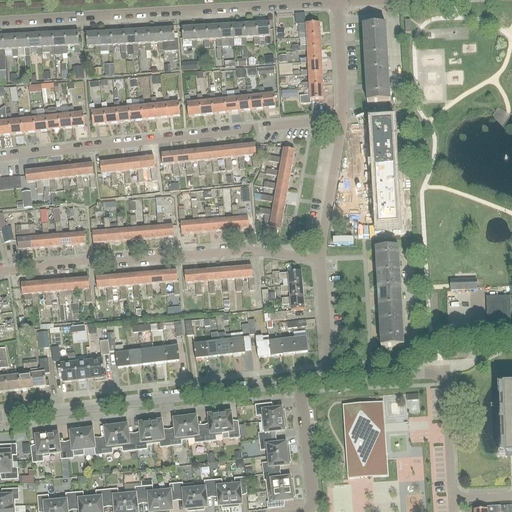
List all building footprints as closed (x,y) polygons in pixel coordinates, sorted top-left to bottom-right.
[(299,13),(299,23),(307,23),(308,13),(299,13)] [(258,38),(266,38),(266,45),(271,45),(271,37),(270,37),(269,24),(257,25),(258,38)] [(363,26),(363,36),(365,36),(366,41),(366,46),(366,52),(364,52),(365,66),(373,65),(380,65),(388,64),(387,64),(387,60),(388,60),(387,56),(386,52),(387,52),(387,50),(386,50),(386,46),(387,46),(387,45),(386,39),(385,35),(386,35),(386,24),(384,24),(385,26),(378,26),(370,27),(364,27),(364,25),(363,25),(363,26)] [(245,39),(244,25),(232,26),(233,40),(241,39),(242,47),(246,47),(246,39),(245,39)] [(257,25),(244,25),(245,39),(246,39),(254,38),(254,46),(259,46),(258,38),(257,25)] [(299,39),(307,39),(307,38),(320,38),(319,25),(306,25),(306,34),(299,35),(299,39)] [(232,26),(220,27),(220,40),(221,40),(221,48),(229,47),(229,48),(234,47),(233,40),(232,26)] [(220,40),(220,27),(207,28),(208,41),(216,41),(217,49),(220,48),(221,48),(221,40),(220,40)] [(207,28),(195,29),(196,42),(204,41),(204,49),(209,49),(208,41),(207,28)] [(174,29),(161,30),(162,44),(170,43),(171,51),(175,51),(175,43),(174,29)] [(196,50),(196,42),(195,29),(182,29),(183,49),(192,48),(192,50),(196,50)] [(161,30),(149,31),(149,45),(150,45),(158,44),(158,52),(163,52),(162,44),(161,30)] [(149,45),(149,31),(136,32),(137,45),(145,45),(146,53),(150,52),(150,45),(149,45)] [(138,53),(137,45),(136,32),(124,33),(125,46),(133,45),(133,53),(138,53)] [(66,48),(67,47),(74,47),(75,55),(80,54),(79,47),(78,33),(65,34),(66,48)] [(124,33),(111,34),(112,47),(113,47),(120,46),(121,54),(125,54),(125,46),(124,33)] [(65,34),(53,35),(54,48),(62,48),(63,55),(67,55),(67,47),(66,48),(65,34)] [(113,54),(113,47),(112,47),(111,34),(99,35),(100,48),(101,54),(109,54),(109,55),(113,54)] [(40,35),(28,36),(29,50),(37,49),(38,57),(37,57),(37,62),(42,61),(42,57),(42,49),(41,49),(40,35)] [(54,48),(53,35),(40,35),(41,49),(42,49),(50,48),(50,56),(55,56),(54,48)] [(101,54),(100,48),(99,35),(86,35),(87,48),(96,48),(96,55),(101,55),(101,54)] [(28,36),(16,37),(17,50),(25,50),(25,58),(30,57),(29,50),(28,36)] [(16,37),(3,38),(4,51),(12,50),(13,58),(17,58),(17,50),(16,37)] [(307,38),(307,39),(307,47),(299,47),(300,52),(307,51),(321,50),(320,38),(307,38)] [(300,64),(308,64),(308,63),(321,62),(321,50),(307,51),(308,59),(300,60),(300,64)] [(264,57),(265,65),(274,64),(273,56),(264,57)] [(279,57),(280,64),(287,63),(286,56),(279,57)] [(309,76),(322,75),(321,62),(308,63),(308,64),(308,72),(301,72),(301,77),(309,76)] [(189,71),(197,71),(197,63),(189,63),(189,71)] [(373,65),(365,66),(366,79),(368,79),(368,85),(368,90),(369,96),(367,96),(367,106),(368,106),(368,104),(375,104),(382,104),(389,103),(389,105),(390,105),(389,94),(388,90),(389,90),(389,84),(389,83),(388,83),(388,79),(389,79),(389,77),(388,77),(387,73),(388,73),(388,70),(387,70),(387,66),(388,66),(388,64),(380,65),(373,65)] [(105,66),(106,78),(114,77),(113,65),(105,66)] [(73,80),(84,79),(83,68),(72,68),(73,80)] [(245,79),(244,69),(236,70),(237,80),(245,79)] [(302,89),(309,89),(309,88),(323,87),(322,75),(309,76),(309,84),(301,84),(302,89)] [(323,100),(323,87),(309,88),(309,89),(310,97),(300,97),(300,105),(311,105),(310,101),(323,100)] [(264,96),(264,88),(259,89),(260,97),(261,97),(263,110),(275,108),(274,95),(264,96)] [(250,111),(263,110),(261,97),(260,97),(252,98),(251,90),(247,90),(248,98),(249,98),(250,111)] [(282,99),(290,98),(289,90),(282,91),(282,99)] [(238,113),(250,111),(249,98),(248,98),(240,99),(239,91),(234,92),(235,99),(236,99),(238,113)] [(236,99),(235,99),(227,100),(226,93),(222,93),(223,101),(224,101),(226,114),(238,113),(236,99)] [(214,94),(210,94),(210,95),(210,102),(212,102),(213,115),(226,114),(224,101),(223,101),(215,102),(214,94)] [(188,118),(201,117),(199,103),(198,104),(190,104),(189,96),(185,97),(186,105),(187,105),(188,118)] [(201,117),(213,115),(212,102),(210,102),(202,103),(202,96),(197,96),(198,104),(199,103),(201,117)] [(166,105),(167,118),(180,117),(178,104),(169,105),(168,97),(164,98),(164,105),(166,105)] [(155,120),(167,118),(166,105),(164,105),(157,106),(156,99),(151,99),(152,107),(153,106),(155,120)] [(143,121),(155,120),(153,106),(152,107),(144,108),(143,100),(139,100),(140,108),(141,108),(143,121)] [(130,123),(143,121),(141,108),(140,108),(132,109),(131,101),(126,102),(127,109),(129,109),(130,123)] [(118,124),(130,123),(129,109),(127,109),(120,110),(119,103),(114,103),(115,111),(116,111),(118,124)] [(106,125),(118,124),(116,111),(115,111),(107,112),(106,104),(102,105),(103,112),(104,112),(106,125)] [(93,127),(106,125),(104,112),(103,112),(95,113),(94,105),(89,106),(90,114),(91,114),(93,127)] [(33,120),(35,133),(47,132),(46,118),(44,119),(44,111),(36,112),(35,106),(31,106),(32,112),(31,112),(32,120),(33,120)] [(0,137),(10,136),(9,123),(7,123),(6,123),(5,107),(0,109),(0,137)] [(70,116),(72,129),(85,127),(83,114),(74,115),(73,108),(68,108),(69,116),(70,116)] [(60,130),(72,129),(70,116),(69,116),(61,117),(61,109),(56,110),(57,117),(58,117),(60,130)] [(47,132),(60,130),(58,117),(57,117),(56,110),(48,110),(44,111),(44,119),(46,118),(47,132)] [(33,120),(32,120),(24,121),(23,113),(20,114),(19,114),(20,121),(21,121),(23,135),(35,133),(33,120)] [(10,136),(23,135),(21,121),(20,121),(12,122),(11,115),(6,115),(7,123),(9,123),(10,136)] [(392,124),(373,125),(379,228),(398,227),(392,124)] [(255,145),(243,147),(244,158),(252,157),(253,170),(258,169),(257,156),(256,156),(255,145)] [(244,158),(243,147),(229,148),(230,159),(238,158),(240,171),(245,171),(244,158)] [(229,148),(216,150),(217,161),(225,160),(226,173),(232,172),(230,159),(229,148)] [(216,150),(203,151),(204,162),(212,161),(213,174),(219,174),(217,161),(216,150)] [(281,165),(292,167),(295,152),(284,150),(282,159),(269,157),(268,162),(281,165)] [(204,162),(203,151),(189,152),(191,163),(199,162),(200,175),(205,175),(204,162)] [(189,152),(176,154),(177,165),(185,164),(187,177),(192,176),(191,163),(189,152)] [(179,178),(177,165),(176,154),(162,155),(163,166),(172,165),(173,178),(179,178)] [(141,160),(143,171),(151,170),(152,183),(157,182),(156,169),(155,169),(153,158),(141,160)] [(141,160),(128,161),(129,172),(137,171),(139,184),(144,184),(143,171),(141,160)] [(129,172),(128,161),(115,163),(116,174),(124,173),(125,186),(131,185),(129,172)] [(116,174),(115,163),(100,164),(101,175),(111,174),(112,187),(118,187),(116,174)] [(96,189),(94,176),(93,176),(92,165),(80,166),(81,178),(89,177),(90,190),(96,189)] [(266,176),(279,178),(290,180),(292,167),(281,165),(280,173),(267,170),(266,176)] [(80,166),(67,168),(68,180),(76,179),(77,191),(83,191),(81,178),(80,166)] [(69,192),(68,180),(67,168),(53,169),(55,181),(62,180),(64,193),(69,192)] [(56,194),(55,181),(53,169),(40,171),(42,183),(49,182),(51,194),(56,194)] [(42,183),(40,171),(25,172),(27,185),(36,183),(37,196),(43,195),(42,183)] [(276,191),(287,193),(290,180),(279,178),(277,186),(264,183),(263,189),(276,191)] [(178,184),(168,185),(169,193),(179,192),(178,184)] [(249,190),(241,190),(242,203),(250,203),(249,190)] [(261,202),(274,204),(285,206),(287,193),(276,191),(275,199),(262,196),(261,202)] [(273,212),(260,210),(259,215),(272,217),(283,219),(285,206),(274,204),(273,212)] [(234,220),(235,231),(248,230),(247,219),(238,220),(237,207),(232,207),(233,220),(234,220)] [(222,232),(235,231),(234,220),(233,220),(225,221),(224,208),(218,208),(219,221),(221,221),(222,232)] [(207,222),(208,233),(222,232),(221,221),(219,221),(211,222),(210,209),(205,209),(206,222),(207,222)] [(195,234),(208,233),(207,222),(206,222),(198,223),(197,210),(192,210),(193,223),(194,223),(195,234)] [(178,211),(179,225),(181,225),(182,235),(195,234),(194,223),(193,223),(185,224),(184,211),(178,211)] [(7,214),(0,214),(0,227),(8,227),(7,214)] [(159,228),(160,239),(174,238),(173,227),(163,228),(162,215),(161,215),(157,215),(158,228),(159,228)] [(146,229),(147,240),(160,239),(159,228),(158,228),(150,229),(149,216),(143,216),(144,229),(146,229)] [(133,230),(134,241),(147,240),(146,229),(144,229),(137,230),(136,217),(130,218),(131,231),(133,230)] [(283,219),(272,217),(270,225),(264,224),(262,233),(276,236),(277,230),(280,231),(283,219)] [(120,232),(120,243),(134,241),(133,230),(131,231),(123,231),(122,218),(117,219),(118,232),(120,232)] [(106,233),(107,244),(120,243),(120,232),(118,232),(110,232),(109,219),(104,220),(105,233),(106,233)] [(106,233),(105,233),(97,234),(96,221),(90,221),(91,235),(93,234),(94,245),(107,244),(106,233)] [(71,236),(72,247),(85,246),(84,235),(75,235),(74,222),(68,223),(70,236),(71,236)] [(59,248),(72,247),(71,236),(70,236),(62,237),(61,223),(55,224),(56,237),(58,237),(59,248)] [(45,249),(59,248),(58,237),(56,237),(48,238),(47,225),(42,225),(43,238),(44,238),(45,249)] [(32,250),(45,249),(44,238),(43,238),(35,239),(34,226),(29,226),(29,233),(30,239),(31,239),(32,250)] [(19,251),(32,250),(31,239),(30,239),(29,233),(21,234),(21,227),(15,227),(16,241),(18,241),(19,251)] [(11,228),(1,230),(4,244),(11,242),(9,233),(12,233),(11,228)] [(376,248),(375,248),(375,259),(377,259),(378,264),(378,266),(378,269),(378,275),(376,275),(377,283),(385,283),(393,282),(401,282),(400,273),(399,269),(400,269),(400,265),(400,262),(399,262),(399,258),(400,257),(399,257),(399,256),(399,252),(399,249),(399,247),(398,247),(398,249),(391,249),(383,250),(376,250),(376,248)] [(252,268),(239,269),(240,280),(248,279),(249,292),(255,292),(254,278),(252,278),(252,268)] [(239,269),(226,270),(227,281),(235,280),(236,293),(241,293),(240,280),(239,269)] [(226,270),(213,271),(214,282),(222,281),(223,294),(228,294),(227,281),(226,270)] [(214,282),(213,271),(200,272),(201,283),(208,283),(210,296),(215,295),(214,282)] [(289,287),(302,286),(301,273),(301,271),(292,271),(292,274),(279,275),(279,273),(272,274),(273,285),(280,284),(280,281),(288,280),(289,287)] [(174,297),(180,296),(179,283),(177,283),(176,272),(164,273),(165,284),(173,284),(174,297)] [(202,296),(201,283),(200,272),(185,274),(186,285),(195,284),(196,297),(202,296)] [(164,273),(151,274),(152,285),(160,285),(161,298),(166,297),(165,284),(164,273)] [(152,285),(151,274),(138,276),(139,287),(147,286),(148,299),(153,298),(152,285)] [(140,300),(139,287),(138,276),(124,277),(125,288),(133,287),(134,300),(140,300)] [(127,301),(125,288),(124,277),(111,278),(112,289),(120,288),(121,301),(127,301)] [(111,278),(96,279),(97,290),(107,289),(108,302),(113,302),(112,289),(111,278)] [(88,280),(76,281),(77,292),(85,291),(86,304),(91,304),(90,290),(89,290),(88,280)] [(476,280),(470,281),(454,281),(450,281),(450,287),(450,291),(470,291),(477,291),(477,287),(476,280)] [(76,281),(63,282),(64,293),(71,292),(73,305),(78,305),(77,292),(76,281)] [(63,282),(50,283),(51,294),(58,293),(59,306),(65,306),(64,293),(63,282)] [(385,283),(377,283),(377,291),(379,291),(379,297),(380,299),(380,302),(380,307),(378,308),(379,316),(387,316),(395,315),(403,315),(402,306),(401,301),(402,301),(402,298),(402,295),(401,295),(401,290),(401,289),(401,288),(400,284),(401,284),(401,282),(393,282),(385,283)] [(50,283),(36,284),(37,295),(45,294),(46,307),(52,307),(51,294),(50,283)] [(38,308),(37,295),(36,284),(22,285),(23,296),(32,296),(33,309),(38,308)] [(289,293),(290,299),(303,298),(302,286),(289,287),(281,288),(282,294),(289,293)] [(453,292),(454,328),(473,327),(472,291),(453,292)] [(511,327),(510,295),(486,297),(488,329),(511,327)] [(303,298),(290,299),(282,300),(283,306),(291,305),(291,312),(305,311),(303,298)] [(283,313),(264,315),(265,323),(284,321),(283,313)] [(387,316),(379,316),(379,324),(381,324),(381,329),(381,332),(381,334),(382,340),(380,340),(380,349),(380,350),(382,350),(381,349),(388,348),(396,348),(403,347),(404,349),(405,349),(404,339),(403,339),(403,334),(404,334),(404,331),(403,327),(402,323),(403,323),(403,322),(403,321),(402,321),(402,317),(403,317),(403,315),(395,315),(387,316)] [(248,325),(248,326),(249,337),(256,336),(254,321),(248,322),(248,325)] [(191,322),(185,323),(186,337),(193,337),(191,322)] [(181,323),(174,324),(176,338),(183,338),(181,323)] [(48,333),(37,334),(39,350),(50,349),(48,333)] [(130,369),(128,353),(124,354),(123,346),(115,347),(114,334),(107,334),(108,342),(109,353),(115,352),(116,355),(117,370),(130,369)] [(212,343),(207,344),(208,359),(221,358),(219,342),(218,334),(211,335),(212,343)] [(231,341),(231,337),(230,336),(225,336),(225,335),(218,335),(219,342),(221,358),(233,356),(231,341)] [(231,337),(231,341),(233,356),(246,355),(245,353),(245,352),(251,352),(250,340),(244,340),(243,337),(243,336),(231,337)] [(271,358),(269,343),(268,337),(262,338),(262,340),(256,341),(256,340),(258,360),(271,358)] [(269,343),(271,358),(283,357),(281,341),(281,337),(275,337),(275,342),(269,343)] [(306,338),(294,340),(295,355),(308,354),(306,338)] [(294,340),(281,341),(283,357),(295,355),(294,340)] [(109,353),(108,342),(100,343),(102,356),(109,355),(109,353)] [(208,359),(207,344),(193,345),(195,361),(208,359)] [(165,349),(167,364),(180,363),(178,347),(165,349)] [(51,349),(53,363),(60,362),(59,348),(51,349)] [(153,350),(155,366),(167,364),(165,349),(153,350)] [(141,352),(143,367),(155,366),(153,350),(141,352)] [(78,382),(75,364),(75,359),(74,351),(67,352),(68,359),(69,365),(61,366),(63,384),(78,382)] [(143,367),(141,352),(128,353),(130,369),(143,367)] [(49,381),(46,381),(45,375),(50,374),(48,360),(39,361),(40,368),(38,370),(32,371),(34,390),(47,389),(47,387),(49,387),(49,381)] [(88,363),(91,380),(104,379),(102,361),(88,363)] [(88,363),(75,364),(78,382),(91,380),(88,363)] [(19,376),(21,392),(34,390),(32,371),(30,371),(31,375),(19,376)] [(19,376),(6,378),(9,393),(21,392),(19,376)] [(0,394),(9,393),(6,378),(0,378),(0,394)] [(501,387),(498,388),(498,392),(500,403),(500,405),(500,408),(501,444),(500,459),(505,459),(510,458),(511,458),(511,387),(511,388),(503,388),(503,387),(501,387)] [(383,404),(343,407),(348,481),(388,478),(383,404)] [(261,423),(264,423),(285,420),(284,412),(282,412),(282,409),(268,411),(268,405),(255,406),(256,417),(261,417),(261,423)] [(228,412),(220,413),(223,434),(228,434),(229,440),(240,439),(239,426),(233,427),(231,413),(228,414),(228,412)] [(223,434),(220,413),(211,414),(211,416),(208,416),(210,430),(204,430),(206,443),(217,442),(216,438),(223,437),(223,434)] [(193,416),(185,417),(188,441),(194,440),(195,445),(206,443),(204,430),(198,431),(196,418),(194,418),(193,416)] [(175,434),(169,435),(171,448),(182,446),(182,442),(188,441),(185,417),(176,418),(176,420),(174,420),(175,434)] [(171,448),(169,435),(163,435),(162,422),(159,422),(159,420),(150,421),(153,445),(160,444),(160,449),(171,448)] [(285,420),(264,423),(265,433),(258,434),(259,441),(272,439),(271,433),(284,432),(284,429),(286,429),(285,420)] [(340,448),(339,420),(327,420),(327,448),(340,448)] [(141,438),(135,439),(137,452),(147,450),(147,446),(153,445),(150,421),(142,422),(142,424),(139,425),(141,438)] [(137,452),(135,439),(129,440),(127,426),(125,426),(124,424),(116,425),(119,447),(129,446),(130,453),(137,452)] [(106,442),(100,443),(102,456),(113,455),(113,450),(119,449),(119,447),(116,425),(107,427),(107,429),(105,429),(106,442)] [(102,456),(100,443),(94,444),(93,430),(90,431),(90,429),(81,430),(84,451),(95,450),(95,457),(102,456)] [(72,447),(66,447),(67,460),(74,459),(73,453),(84,451),(81,430),(73,431),(73,433),(70,433),(72,447)] [(55,433),(47,434),(50,455),(60,454),(61,461),(62,461),(67,460),(66,447),(60,448),(58,435),(55,435),(55,433)] [(50,455),(47,434),(38,435),(38,437),(35,437),(37,451),(31,452),(33,464),(44,463),(43,459),(50,458),(50,455)] [(272,445),(272,439),(259,441),(260,452),(267,451),(268,457),(289,455),(288,446),(286,446),(286,444),(272,445)] [(0,462),(13,462),(13,457),(17,457),(16,446),(4,446),(4,452),(0,452),(0,462)] [(262,464),(263,475),(276,474),(275,468),(289,466),(288,464),(290,463),(289,455),(268,457),(269,463),(262,464)] [(13,462),(0,462),(0,475),(5,475),(5,481),(18,481),(17,469),(13,470),(13,462)] [(34,484),(33,471),(28,471),(29,477),(22,477),(23,485),(34,484)] [(267,493),(294,489),(293,481),(291,481),(290,478),(277,480),(276,474),(263,475),(264,482),(265,482),(267,493)] [(229,487),(230,508),(239,508),(239,506),(242,506),(240,492),(246,491),(245,479),(234,480),(235,486),(229,487)] [(222,509),(230,508),(229,487),(222,487),(222,481),(211,482),(212,495),(218,494),(219,508),(222,507),(222,509)] [(206,495),(212,495),(211,482),(204,482),(205,489),(194,490),(196,511),(204,511),(204,509),(207,509),(206,495)] [(187,511),(192,511),(196,511),(194,490),(183,491),(183,484),(176,485),(177,498),(183,497),(184,511),(187,510),(187,511)] [(159,491),(160,511),(169,511),(172,511),(171,498),(177,498),(176,485),(169,485),(170,492),(160,493),(159,491)] [(160,511),(159,491),(153,491),(152,487),(141,488),(142,501),(148,500),(149,511),(160,511)] [(137,511),(136,501),(142,501),(141,488),(135,489),(135,495),(124,496),(125,511),(137,511)] [(295,498),(294,489),(267,493),(268,503),(267,503),(267,510),(280,509),(279,503),(293,501),(293,498),(295,498)] [(6,497),(0,496),(0,508),(15,508),(15,501),(19,501),(19,490),(6,491),(6,497)] [(125,511),(124,496),(118,497),(118,490),(107,491),(108,504),(114,503),(114,511),(125,511)] [(102,511),(102,505),(108,504),(107,491),(96,492),(96,497),(90,497),(90,511),(102,511)] [(90,511),(90,497),(83,498),(83,493),(72,494),(73,507),(79,507),(79,511),(90,511)] [(67,511),(67,508),(73,507),(72,494),(65,495),(66,502),(55,503),(56,511),(67,511)] [(56,511),(55,503),(49,503),(48,496),(37,497),(38,510),(44,510),(44,511),(56,511)] [(358,511),(358,498),(338,499),(339,511),(358,511)]
